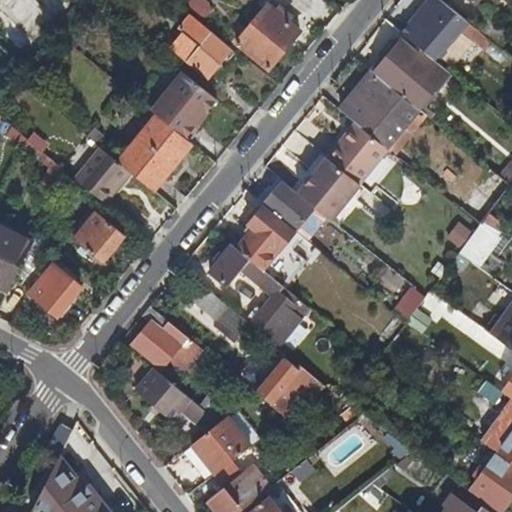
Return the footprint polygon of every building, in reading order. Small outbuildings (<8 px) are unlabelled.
[(208,0),(190,0),(187,7),(204,15),(211,1),(208,0)] [(474,42),(482,32),(477,28),(442,0),(430,0),(403,33),(423,49),(440,63),(443,59),(454,67),(474,42)] [(300,30),(268,4),(237,41),(270,68),(300,30)] [(488,14),(477,28),(482,32),(494,42),(500,47),(511,34),(488,14)] [(210,73),(230,49),(189,15),(176,31),(181,35),(179,37),(195,51),(190,57),(210,73)] [(486,51),(494,42),(482,32),(474,42),(486,51)] [(433,90),(449,71),(440,63),(423,49),(419,54),(400,39),(373,72),(412,104),(413,105),(429,86),(433,90)] [(217,98),(183,71),(152,111),(158,115),(188,139),(199,126),(195,123),(201,114),(203,116),(217,98)] [(388,134),(412,104),(373,72),(371,71),(347,100),(352,104),(346,113),(356,121),(370,133),(377,125),(388,134)] [(352,104),(347,100),(340,109),(346,113),(352,104)] [(199,126),(205,117),(203,116),(201,114),(195,123),(199,126)] [(153,189),(192,142),(189,139),(188,139),(158,115),(119,162),(133,173),(153,189)] [(360,184),(389,148),(381,142),(370,133),(356,121),(327,157),(360,184)] [(381,142),(388,134),(377,125),(370,133),(381,142)] [(35,132),(23,143),(36,156),(47,146),(35,132)] [(107,204),(133,173),(119,162),(102,148),(77,179),(107,204)] [(331,219),(360,184),(327,157),(298,192),(315,206),(331,219)] [(511,164),(501,177),(511,185),(511,183),(511,164)] [(499,175),(468,212),(482,223),(490,212),(511,185),(501,177),(499,175)] [(275,189),(283,179),(279,176),(271,186),(275,189)] [(314,207),(315,206),(298,192),(283,179),(275,189),(271,186),(269,185),(258,199),(265,204),(296,229),(298,227),(314,207)] [(263,269),(296,229),(265,204),(249,224),(253,227),(236,246),(250,258),(263,269)] [(324,215),(314,207),(298,227),(307,235),(324,215)] [(124,235),(97,212),(74,239),(101,262),(124,235)] [(469,258),(499,219),(490,212),(482,223),(460,252),(469,258)] [(445,238),(458,248),(471,230),(457,221),(445,238)] [(33,241),(0,225),(0,284),(8,288),(33,241)] [(244,265),(250,258),(236,246),(233,243),(211,270),(228,284),(244,265)] [(288,346),(316,312),(263,269),(250,258),(244,265),(264,281),(263,282),(277,294),(266,308),(260,303),(250,316),(288,346)] [(81,287),(53,264),(31,292),(57,315),(81,287)] [(217,321),(229,306),(205,286),(193,301),(217,321)] [(414,287),(395,310),(407,320),(426,296),(414,287)] [(424,331),(436,315),(422,305),(410,320),(424,331)] [(164,329),(170,321),(150,306),(143,314),(151,321),(152,319),(164,329)] [(511,310),(494,335),(511,348),(511,310)] [(174,353),(188,336),(170,321),(164,329),(152,319),(151,321),(133,344),(158,364),(170,349),(174,353)] [(162,368),(174,353),(170,349),(158,364),(162,368)] [(273,402),(271,404),(287,417),(299,407),(286,396),(300,379),(295,374),(299,369),(286,358),(259,390),(273,402)] [(183,412),(208,431),(220,421),(154,369),(136,391),(151,404),(157,398),(163,402),(158,409),(175,423),(183,412)] [(311,385),(319,391),(326,385),(310,371),(304,379),(311,385)] [(497,403),(505,392),(489,380),(481,392),(497,403)] [(319,391),(311,385),(299,395),(305,402),(319,391)] [(253,444),(228,415),(220,421),(208,431),(192,443),(216,473),(217,472),(236,457),(253,444)] [(511,436),(511,434),(511,415),(502,429),(511,436)] [(77,429),(63,422),(48,444),(64,453),(77,429)] [(511,434),(511,436),(500,451),(511,459),(511,434)] [(475,475),(479,479),(472,488),(502,511),(511,497),(511,465),(497,455),(486,469),(482,466),(475,475)] [(245,468),(236,457),(217,472),(226,483),(245,468)] [(271,487),(252,463),(245,468),(226,483),(209,497),(220,511),(240,511),(260,496),(271,487)] [(109,511),(67,467),(42,502),(52,511),(109,511)] [(255,511),(266,503),(260,496),(240,511),(255,511)] [(283,511),(273,498),(266,503),(255,511),(283,511)] [(475,511),(457,498),(446,511),(490,511),(482,506),(477,511),(475,511)]
